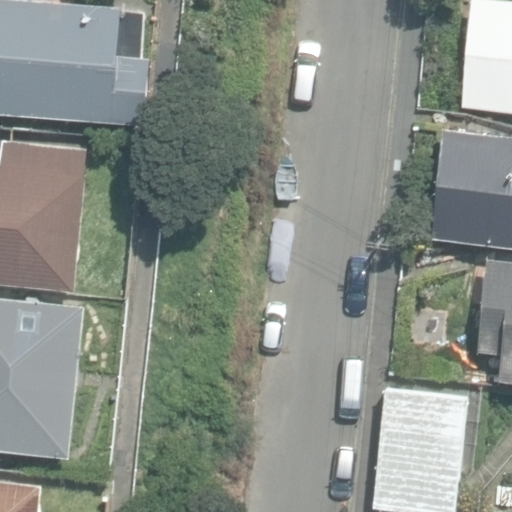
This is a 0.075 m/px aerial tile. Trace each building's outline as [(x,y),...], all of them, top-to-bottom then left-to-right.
[(0,0),(0,106),(150,117),(155,49),(145,48),(149,1),(130,0),(0,0)] [(465,106),(511,110),(511,0),(474,0),(469,63),(464,62),(462,84),(467,84),(465,106)] [(438,235),(511,242),(511,132),(448,126),(438,235)] [(0,278),(80,287),(95,146),(9,137),(6,161),(0,159),(0,278)] [(503,376),(511,377),(511,258),(493,256),(483,347),(506,350),(503,376)] [(0,446),(74,455),(91,303),(0,292),(0,446)] [(374,497),(456,504),(467,387),(386,380),(374,497)] [(0,511),(43,511),(47,480),(0,476),(0,511)]
